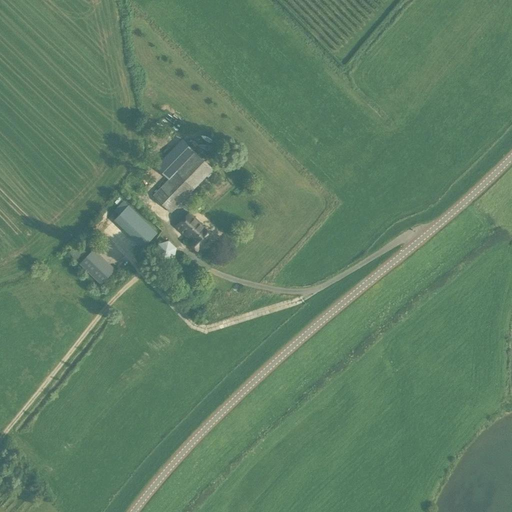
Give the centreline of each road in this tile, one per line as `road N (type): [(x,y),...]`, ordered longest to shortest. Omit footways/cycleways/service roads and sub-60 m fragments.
road 1 (tertiary): [(132,511),(280,355),(511,155)]
road 2 (track): [(142,272),(0,439)]
road 3 (track): [(311,290),(302,300),(206,329),(192,325),(131,260)]
